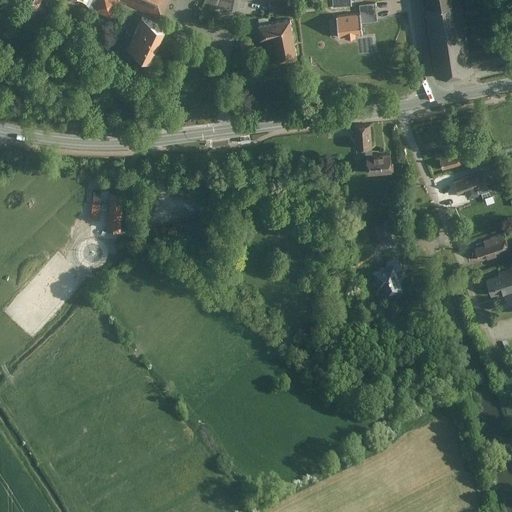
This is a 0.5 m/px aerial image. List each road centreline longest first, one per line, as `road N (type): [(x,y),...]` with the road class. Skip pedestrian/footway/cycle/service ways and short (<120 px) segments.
road 1 (residential): [(443,222),(429,233),(432,267),(497,511)]
road 2 (secondary): [(226,133),(87,143),(2,129)]
road 3 (secondary): [(400,107),(226,133)]
road 4 (unclassified): [(226,133),(237,0)]
road 5 (residential): [(443,222),(490,341)]
road 6 (residential): [(400,107),(443,222)]
